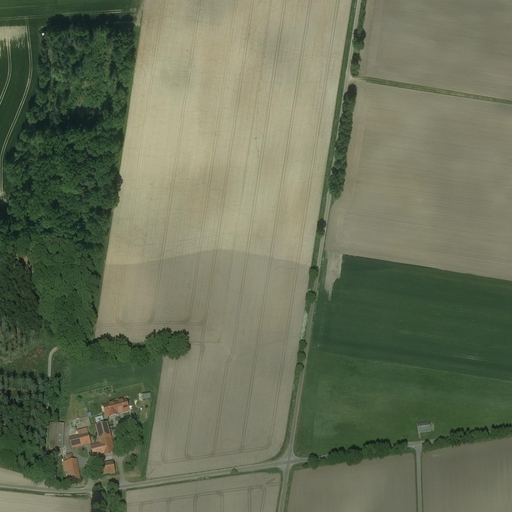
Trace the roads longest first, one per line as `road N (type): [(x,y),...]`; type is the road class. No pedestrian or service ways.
road 1 (unclassified): [(359,0),(288,462)]
road 2 (unclassified): [(288,462),(89,490),(0,484)]
road 3 (unclassified): [(511,429),(288,462)]
